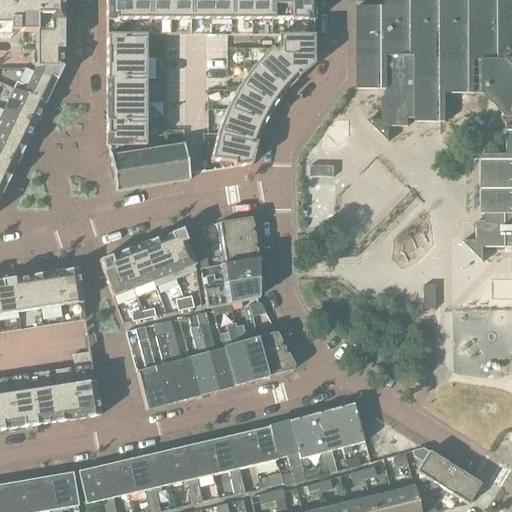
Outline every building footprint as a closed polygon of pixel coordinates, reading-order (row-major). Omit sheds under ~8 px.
[(0,0),(0,27),(8,27),(8,33),(9,34),(22,33),(34,33),(34,51),(34,54),(34,66),(36,66),(36,67),(60,67),(60,66),(62,66),(62,60),(62,54),(61,51),(62,50),(62,22),(62,8),(61,0),(0,0)] [(105,0),(106,22),(128,22),(127,0),(105,0)] [(127,0),(128,22),(148,22),(147,0),(127,0)] [(147,0),(148,22),(168,22),(168,0),(147,0)] [(188,0),(168,0),(168,22),(189,22),(188,0)] [(188,0),(189,22),(209,22),(209,0),(188,0)] [(209,0),(209,22),(230,22),(229,0),(209,0)] [(229,0),(230,22),(250,22),(249,0),(229,0)] [(270,0),(249,0),(250,22),(270,22),(270,0)] [(270,0),(270,22),(291,22),(290,0),(270,0)] [(312,0),(290,0),(291,22),(312,22),(312,0)] [(487,36),(487,27),(471,27),(471,0),(385,0),(386,5),(357,5),(357,88),(387,88),(387,96),(383,96),(383,120),(367,120),(389,142),(390,126),(409,127),(409,118),(417,118),(417,122),(443,122),(443,95),(471,94),(471,61),(489,61),(489,36),(487,36)] [(511,0),(471,0),(471,27),(487,27),(495,27),(495,36),(511,35),(511,0)] [(508,114),(508,122),(511,122),(511,35),(495,36),(495,27),(487,27),(487,36),(489,36),(489,61),(471,61),(471,94),(480,94),(508,114)] [(159,28),(106,28),(106,36),(144,36),(144,37),(159,37),(159,28)] [(312,28),(248,28),(248,37),(277,37),(300,37),(312,37),(312,28)] [(106,51),(105,51),(105,59),(144,59),(144,37),(144,36),(106,36),(106,51)] [(269,49),(269,50),(298,78),(312,66),(312,58),(312,37),(300,37),(277,37),(277,50),(274,53),(269,49)] [(269,50),(251,69),(284,92),(297,78),(297,79),(298,78),(269,50)] [(144,59),(105,59),(105,68),(106,68),(106,81),(144,81),(144,59)] [(57,75),(61,68),(34,68),(31,75),(26,84),(25,86),(21,96),(43,106),(52,87),(57,75)] [(251,69),(237,89),(273,109),(279,99),(284,92),(251,69)] [(22,84),(16,81),(15,83),(12,91),(19,95),(21,96),(25,86),(22,84)] [(144,81),(106,81),(106,82),(106,93),(106,102),(144,102),(144,81)] [(231,100),(225,112),(263,126),(268,116),(272,109),(272,110),(273,109),(237,89),(231,100)] [(19,95),(12,91),(7,100),(2,111),(17,118),(33,126),(42,107),(43,106),(21,96),(19,95)] [(106,123),(105,123),(105,124),(144,124),(144,102),(106,102),(106,123)] [(0,115),(0,133),(15,141),(24,145),(33,127),(33,126),(17,118),(2,111),(0,115)] [(225,112),(216,135),(255,145),(255,144),(262,127),(263,126),(225,112)] [(511,122),(508,122),(508,147),(508,151),(481,151),(481,212),(486,212),(486,220),(477,220),(477,240),(462,240),(484,262),(483,248),(506,248),(511,248),(511,122)] [(144,124),(105,124),(105,147),(144,147),(144,124)] [(0,157),(13,164),(15,165),(23,147),(24,145),(15,141),(0,133),(0,157)] [(216,135),(210,161),(232,164),(233,169),(250,166),(253,153),(255,145),(216,135)] [(110,156),(115,192),(188,180),(188,175),(183,145),(110,156)] [(0,181),(5,184),(12,170),(14,166),(15,165),(13,164),(0,157),(0,181)] [(332,167),(308,166),(308,178),(332,178),(332,167)] [(252,228),(250,219),(218,224),(221,244),(254,239),(253,234),(250,232),(252,228)] [(194,229),(196,245),(204,244),(201,228),(194,229)] [(159,238),(173,274),(173,275),(174,274),(193,267),(194,267),(192,262),(182,235),(181,230),(173,233),(167,236),(161,238),(159,238)] [(153,282),(173,275),(173,274),(159,238),(147,243),(139,246),(151,278),(153,282)] [(225,266),(256,261),(256,251),(252,248),(255,245),(254,239),(221,244),(225,265),(225,266)] [(129,281),(132,290),(153,282),(151,278),(139,246),(128,250),(119,254),(129,281)] [(198,253),(200,269),(208,268),(205,252),(198,253)] [(108,291),(111,298),(132,290),(129,281),(119,254),(103,259),(97,262),(108,291)] [(256,279),(256,261),(225,266),(225,265),(220,266),(222,280),(214,282),(213,276),(202,278),(203,288),(214,286),(256,279)] [(63,273),(53,274),(57,298),(59,308),(80,305),(81,304),(82,304),(80,296),(76,270),(63,272),(63,273)] [(45,275),(32,277),(36,302),(37,311),(59,308),(57,298),(53,274),(45,275)] [(13,280),(11,280),(14,305),(16,314),(37,311),(36,302),(32,277),(13,280)] [(210,308),(228,305),(240,303),(256,299),(256,279),(214,286),(216,299),(205,301),(206,309),(210,308)] [(0,282),(0,316),(16,314),(14,305),(11,280),(0,282)] [(422,310),(434,310),(434,286),(422,286),(422,305),(422,310)] [(185,311),(187,311),(193,310),(191,303),(190,298),(182,300),(185,311)] [(177,313),(185,311),(182,300),(174,302),(177,313)] [(228,305),(230,312),(241,310),(240,303),(228,305)] [(264,314),(259,303),(248,306),(251,318),(264,314)] [(228,305),(210,308),(212,316),(230,312),(228,305)] [(142,322),(147,320),(154,319),(152,312),(152,311),(140,314),(142,322)] [(140,314),(129,316),(131,324),(142,322),(140,314)] [(232,388),(221,349),(213,352),(203,314),(194,316),(215,393),(232,388)] [(190,330),(197,356),(187,359),(198,397),(215,393),(194,316),(188,318),(191,330),(190,330)] [(198,397),(187,359),(178,361),(167,321),(159,324),(180,402),(198,397)] [(180,402),(159,324),(151,326),(162,366),(153,368),(163,406),(180,402)] [(249,383),(234,328),(233,324),(224,327),(229,347),(221,349),(232,388),(249,383)] [(266,379),(255,339),(254,333),(243,336),(241,326),(234,328),(249,383),(266,379)] [(163,406),(153,368),(142,328),(133,331),(144,370),(135,373),(145,411),(163,406)] [(280,343),(275,334),(255,339),(266,379),(292,372),(293,368),(287,356),(283,354),(284,351),(283,348),(279,347),(280,343)] [(72,357),(73,364),(74,370),(88,368),(90,368),(89,356),(88,354),(87,354),(72,357)] [(75,385),(71,386),(72,396),(76,420),(85,419),(99,417),(95,392),(93,383),(92,383),(75,385)] [(71,386),(49,389),(51,399),(54,423),(67,422),(67,421),(76,420),(72,396),(71,386)] [(49,389),(28,393),(29,402),(33,427),(35,426),(54,423),(54,424),(54,423),(51,399),(49,389)] [(9,396),(7,396),(8,405),(12,430),(22,428),(33,427),(29,402),(28,393),(9,396)] [(7,396),(0,396),(0,431),(2,431),(12,430),(8,405),(7,396)] [(362,443),(352,406),(331,411),(342,449),(343,456),(350,454),(348,447),(362,443)] [(342,449),(331,411),(310,417),(320,454),(326,476),(336,473),(330,452),(342,449)] [(320,454),(310,417),(288,422),(301,467),(308,465),(306,458),(320,454)] [(285,488),(293,485),(305,482),(302,472),(301,467),(288,422),(268,428),(276,459),(285,457),(290,474),(279,477),(281,484),(282,484),(283,486),(285,488)] [(249,433),(256,465),(275,461),(275,459),(276,459),(268,428),(266,428),(266,429),(249,433)] [(232,471),(238,470),(256,465),(249,433),(225,438),(232,471)] [(204,443),(212,476),(228,472),(231,484),(241,481),(238,470),(232,471),(225,438),(204,443)] [(191,481),(196,480),(212,476),(204,443),(183,448),(191,481)] [(162,453),(169,486),(186,482),(188,494),(199,491),(196,480),(191,481),(183,448),(162,453)] [(422,449),(411,452),(412,457),(421,463),(415,473),(441,489),(454,468),(422,449)] [(149,491),(154,489),(169,486),(162,453),(141,458),(149,491)] [(404,456),(392,459),(394,469),(406,465),(404,456)] [(120,463),(127,496),(144,492),(146,503),(157,501),(154,489),(149,491),(141,458),(120,463)] [(357,458),(345,461),(344,461),(346,470),(359,467),(357,458)] [(106,501),(112,499),(127,496),(120,463),(99,467),(106,501)] [(99,467),(77,472),(85,506),(101,502),(103,511),(108,511),(114,511),(112,499),(106,501),(99,467)] [(361,471),(364,481),(376,477),(373,468),(361,471)] [(441,489),(467,505),(480,485),(454,468),(441,489)] [(305,482),(316,479),(313,469),(302,472),(305,482)] [(361,471),(350,474),(352,484),(364,481),(361,471)] [(55,511),(60,510),(77,507),(71,474),(49,478),(55,511)] [(279,474),(267,477),(269,487),(281,484),(279,477),(279,474)] [(28,481),(33,511),(47,511),(50,511),(49,511),(60,511),(60,510),(55,511),(49,478),(28,481)] [(269,487),(267,478),(257,480),(259,489),(269,487)] [(317,483),(320,493),(331,490),(329,480),(317,483)] [(11,511),(33,511),(28,481),(6,485),(11,511)] [(231,484),(234,495),(243,493),(241,481),(231,484)] [(317,483),(306,487),(308,496),(320,493),(317,483)] [(0,486),(0,511),(11,511),(6,485),(0,486)] [(395,511),(418,511),(413,488),(390,493),(395,511)] [(281,489),(270,493),(272,503),(284,499),(281,489)] [(188,494),(191,505),(202,503),(199,491),(188,494)] [(270,493),(258,496),(261,506),(272,503),(270,493)] [(395,511),(390,493),(368,499),(371,511),(395,511)] [(371,511),(368,499),(346,504),(347,511),(371,511)] [(423,511),(433,511),(431,499),(421,502),(423,511)] [(146,503),(148,511),(159,511),(157,501),(146,503)]
